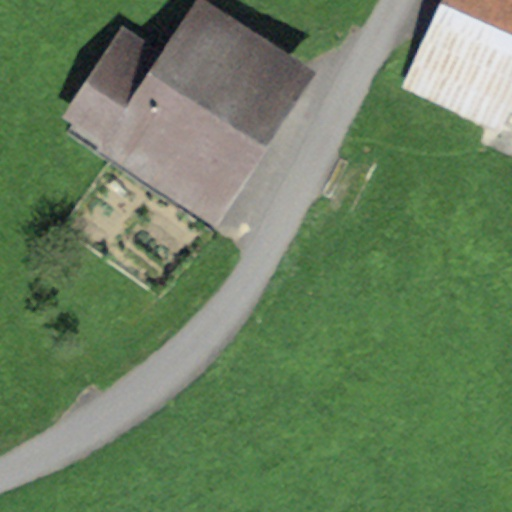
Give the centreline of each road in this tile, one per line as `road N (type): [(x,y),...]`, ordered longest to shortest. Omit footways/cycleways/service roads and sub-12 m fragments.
road 1 (residential): [(0,488),(150,398),(243,296),(400,0)]
road 2 (track): [(366,73),(472,207),(511,231)]
